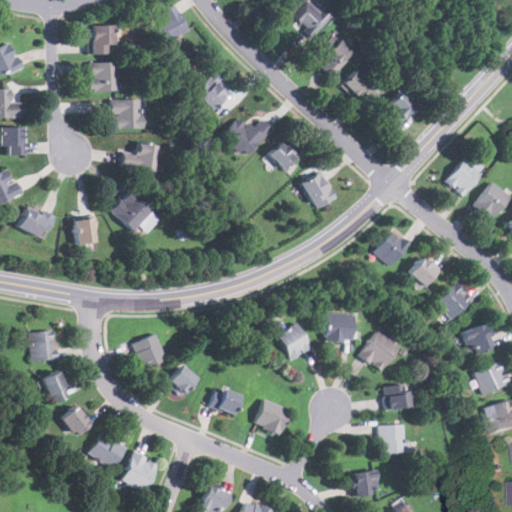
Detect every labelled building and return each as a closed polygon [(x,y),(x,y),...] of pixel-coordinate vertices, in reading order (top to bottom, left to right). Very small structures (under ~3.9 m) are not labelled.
[(309,36),(327,17),(309,0),(301,0),(288,14),(309,36)] [(160,18),(150,23),(161,44),(186,31),(172,4),(157,11),(160,18)] [(85,54),(104,54),(104,44),(111,44),(111,24),(85,24),(85,54)] [(326,58),(319,66),(329,76),(351,54),(331,33),(316,48),(326,58)] [(0,74),(19,65),(8,42),(0,46),(0,74)] [(85,62),(85,91),(115,91),(115,62),(85,62)] [(354,98),(361,92),(366,97),(373,90),(353,70),(340,83),(354,98)] [(211,109),(229,91),(211,72),(192,90),(211,109)] [(0,117),(22,117),(22,102),(9,102),(9,88),(0,88),(0,117)] [(400,121),(414,107),(399,91),(384,106),(400,121)] [(138,99),(107,99),(107,128),(138,128),(138,99)] [(221,135),(244,156),(269,128),(258,119),(250,129),(237,117),(221,135)] [(22,155),(22,126),(0,126),(0,145),(5,145),(5,155),(22,155)] [(265,154),(282,170),(294,157),(278,141),(265,154)] [(118,165),(151,171),(155,145),(135,142),(133,150),(121,148),(118,165)] [(460,196),(479,174),(461,159),(442,181),(460,196)] [(0,169),(0,201),(20,192),(14,179),(11,181),(4,168),(0,169)] [(332,197),(316,172),(298,184),(315,208),(332,197)] [(508,197),(490,181),(470,204),(488,219),(508,197)] [(130,231),(150,210),(128,188),(108,209),(130,231)] [(49,215),(22,207),(15,228),(42,237),(49,215)] [(91,242),(91,218),(74,218),(74,242),(91,242)] [(511,218),(503,227),(511,236),(511,218)] [(406,243),(388,229),(370,252),(389,266),(406,243)] [(406,273),(422,286),(435,270),(420,257),(406,273)] [(432,302),(449,319),(470,298),(453,281),(432,302)] [(351,313),(322,313),(322,341),(351,341),(351,313)] [(286,360),(309,349),(295,323),(273,334),(286,360)] [(476,354),(492,347),(481,323),(458,332),(465,349),(473,345),(476,354)] [(25,332),(27,361),(52,358),(50,330),(25,332)] [(379,372),(397,347),(375,331),(356,355),(379,372)] [(129,342),(137,369),(162,361),(154,334),(129,342)] [(470,373),(480,394),(506,382),(496,361),(470,373)] [(194,378),(179,365),(163,384),(179,397),(194,378)] [(40,377),(49,404),(66,398),(58,371),(40,377)] [(380,388),(384,410),(409,405),(404,383),(380,388)] [(239,395),(213,386),(206,406),(232,415),(239,395)] [(251,423),(277,435),(288,410),(262,399),(251,423)] [(494,433),(511,428),(511,413),(508,400),(486,406),(494,433)] [(75,437),(89,422),(71,405),(57,420),(75,437)] [(376,454),(402,454),(402,425),(376,425),(376,454)] [(84,453),(107,469),(122,448),(99,432),(84,453)] [(156,464),(131,452),(118,480),(142,492),(156,464)] [(351,494),(373,494),(373,472),(351,472),(351,494)] [(216,511),(225,493),(206,484),(193,511),(216,511)] [(237,511),(267,511),(269,508),(240,501),(237,511)] [(390,511),(413,511),(406,501),(390,511)]
